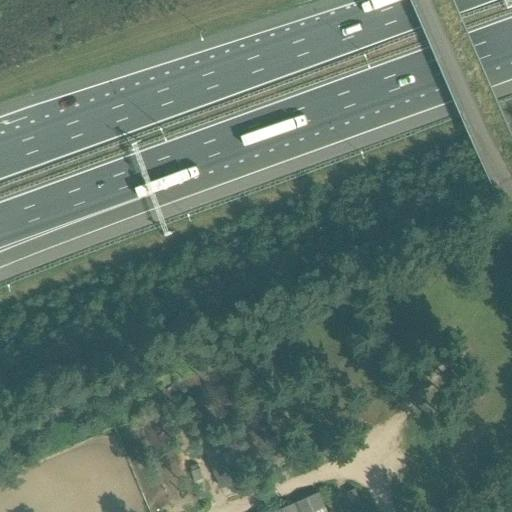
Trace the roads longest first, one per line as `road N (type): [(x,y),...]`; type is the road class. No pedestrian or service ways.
road 1 (motorway): [(436,0),(0,156)]
road 2 (motorway): [(144,175),(511,41)]
road 3 (motorway): [(0,246),(144,175)]
road 4 (motorway): [(0,227),(144,175)]
